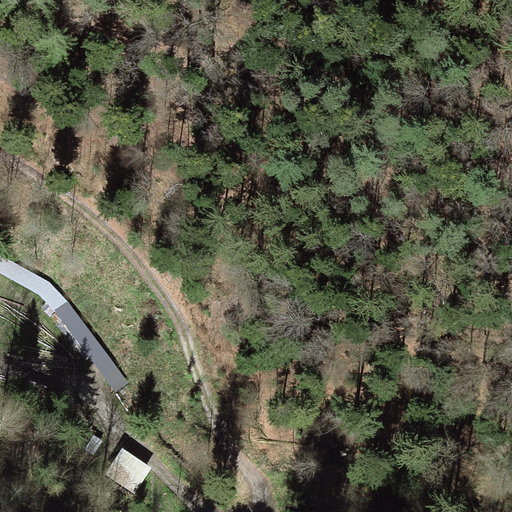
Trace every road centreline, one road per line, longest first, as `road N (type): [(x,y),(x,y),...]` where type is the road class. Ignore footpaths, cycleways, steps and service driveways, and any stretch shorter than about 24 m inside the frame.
road 1 (track): [(262,511),(263,475),(224,429),(146,273),(88,213),(0,149)]
road 2 (track): [(511,44),(486,76),(485,106),(492,135),(511,159)]
